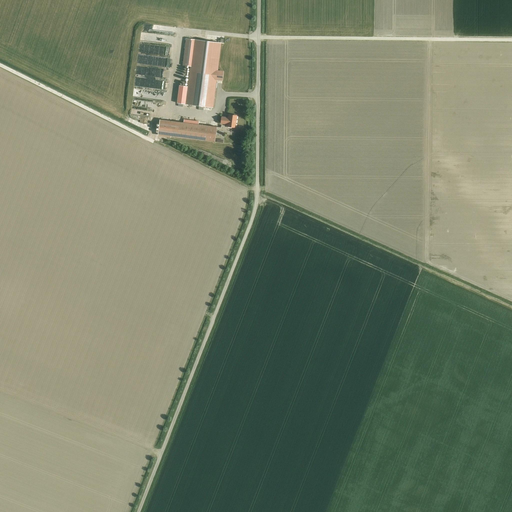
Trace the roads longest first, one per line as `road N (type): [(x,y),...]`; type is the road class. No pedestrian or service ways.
road 1 (unclassified): [(138,511),(255,213),(258,37)]
road 2 (unclassified): [(258,37),(511,41)]
